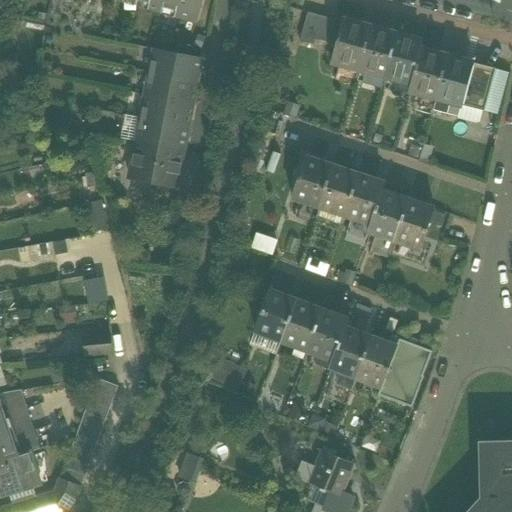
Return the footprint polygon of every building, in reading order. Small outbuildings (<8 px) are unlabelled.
[(123,0),(125,1),(125,0),(137,0),(136,4),(138,4),(139,0),(143,0),(151,2),(149,8),(162,11),(164,6),(177,10),(176,15),(198,22),(204,0),(123,0)] [(300,42),(314,46),(316,40),(329,43),(335,21),(308,13),(300,42)] [(332,63),(359,70),(370,28),(343,20),(342,22),(332,63)] [(396,35),(370,28),(359,70),(385,77),(396,35)] [(423,42),(396,35),(385,77),(411,84),(421,50),(423,42)] [(155,49),(150,73),(195,82),(196,76),(198,76),(202,59),(155,49)] [(447,57),(421,50),(411,84),(409,92),(435,99),(447,57)] [(474,64),(447,57),(435,99),(450,103),(461,106),(463,106),(474,64)] [(482,111),(484,111),(496,70),(474,64),(463,106),(482,111)] [(508,73),(496,70),(484,111),(496,115),(508,73)] [(150,73),(146,96),(193,105),(196,88),(194,88),(195,82),(150,73)] [(146,96),(141,119),(186,128),(187,122),(189,122),(193,105),(146,96)] [(432,110),(447,114),(450,103),(435,99),(432,110)] [(461,106),(450,103),(447,114),(458,117),(461,106)] [(479,122),(482,111),(463,106),(461,106),(458,117),(479,122)] [(122,136),(134,139),(139,118),(128,115),(122,136)] [(141,119),(137,142),(184,151),(187,134),(185,133),(186,128),(141,119)] [(180,171),(184,151),(137,142),(129,179),(171,187),(174,169),(180,171)] [(292,199),(319,208),(333,166),(306,157),(292,199)] [(319,208),(344,216),(358,175),(333,166),(319,208)] [(174,169),(171,187),(177,188),(180,171),(174,169)] [(344,216),(370,225),(371,225),(382,191),(383,191),(386,184),(358,175),(344,216)] [(367,232),(395,241),(409,200),(383,191),(382,191),(371,225),(370,225),(367,232)] [(96,230),(109,228),(103,199),(90,202),(96,230)] [(435,209),(409,200),(395,241),(421,250),(435,209)] [(274,254),(278,239),(257,232),(252,247),(274,254)] [(56,244),(27,244),(27,255),(56,256),(56,244)] [(86,284),(89,303),(126,298),(121,277),(86,284)] [(255,332),(281,342),(297,301),(271,291),(255,332)] [(322,310),(297,301),(281,342),(307,352),(322,310)] [(349,321),(322,310),(307,352),(332,361),(333,361),(346,328),(347,328),(349,321)] [(329,368),(340,372),(356,379),(372,337),(347,328),(346,328),(333,361),(332,361),(329,368)] [(85,338),(87,356),(112,353),(110,336),(85,338)] [(397,346),(372,337),(356,379),(381,388),(382,388),(398,347),(397,346)] [(397,346),(398,347),(382,388),(381,388),(378,395),(412,408),(424,376),(423,376),(432,352),(399,339),(397,346)] [(211,375),(233,387),(244,368),(222,356),(211,375)] [(350,394),(356,379),(340,372),(334,387),(350,394)] [(97,379),(60,479),(81,487),(118,386),(97,379)] [(19,391),(0,393),(0,402),(17,455),(29,452),(29,453),(38,450),(19,391)] [(0,460),(17,455),(0,402),(0,460)] [(469,511),(511,511),(511,442),(481,443),(482,499),(469,511)] [(40,484),(29,453),(29,452),(17,455),(0,460),(0,483),(4,482),(8,494),(9,494),(32,486),(40,484)] [(193,480),(200,457),(186,452),(179,475),(193,480)] [(310,483),(330,492),(340,496),(342,492),(353,464),(323,452),(317,467),(302,461),(295,476),(311,482),(310,483)] [(67,511),(77,498),(81,487),(60,479),(55,492),(36,498),(32,486),(9,494),(13,505),(0,509),(1,511),(67,511)] [(0,489),(2,496),(8,494),(4,482),(0,483),(0,489)] [(346,511),(353,497),(342,492),(340,496),(330,492),(324,508),(323,510),(328,511),(346,511)]
